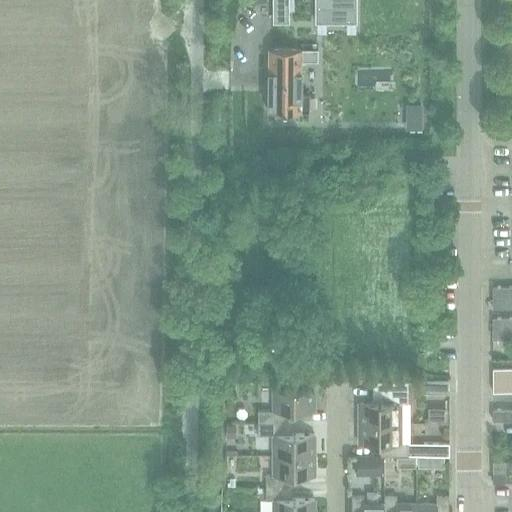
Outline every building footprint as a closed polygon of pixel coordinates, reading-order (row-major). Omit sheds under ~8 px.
[(288,0),(272,0),(273,20),(289,20),(288,0)] [(332,56),(332,48),(268,47),(268,110),(301,110),(301,109),(309,109),(309,92),(301,92),(301,56),(332,56)] [(492,296),(505,296),(504,285),(492,285),(492,296)] [(492,307),(505,307),(505,296),(492,296),(492,307)] [(492,327),(505,327),(505,317),(492,317),(492,327)] [(492,338),(505,338),(505,327),(492,327),(492,338)] [(511,367),(492,367),(492,379),(511,378),(511,367)] [(511,378),(492,379),(492,391),(511,390),(511,378)] [(359,422),(399,422),(399,402),(407,402),(408,389),(407,380),(372,380),(372,401),(359,401),(359,422)] [(448,392),(449,380),(421,380),(420,392),(448,392)] [(258,409),(258,422),(292,421),(292,410),(314,410),(314,388),(273,389),(273,409),(258,409)] [(492,419),(505,419),(505,408),(492,408),(492,419)] [(292,433),(292,421),(258,422),(258,434),(273,434),(273,454),(314,454),(314,433),(292,433)] [(399,422),(359,422),(359,443),(380,443),(380,455),(407,454),(408,442),(399,442),(399,422)] [(422,442),(422,454),(448,454),(448,442),(422,442)] [(265,486),(293,486),(293,475),(314,475),(314,454),(273,454),(273,474),(265,474),(265,486)] [(492,471),(505,471),(505,460),(492,460),(492,471)] [(273,511),(314,511),(314,497),(293,498),(293,486),(265,486),(265,499),(273,499),(273,511)] [(416,503),(416,511),(448,511),(449,495),(436,494),(436,503),(416,503)] [(384,511),(384,503),(364,503),(363,495),(351,495),(350,511),(384,511)] [(416,511),(416,503),(396,503),(396,495),(383,495),(384,503),(384,511),(416,511)]
